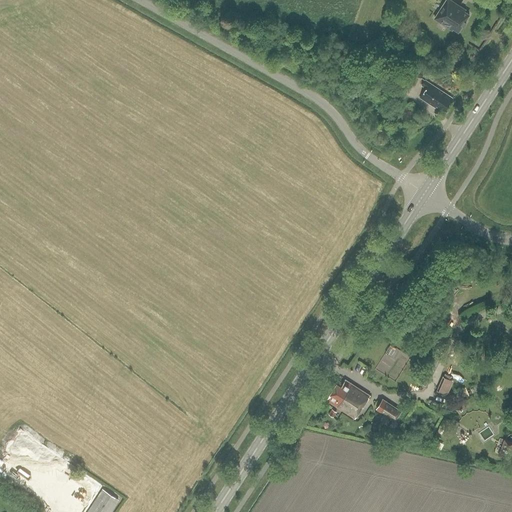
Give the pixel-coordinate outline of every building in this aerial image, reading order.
[(465,21),(470,14),(465,11),(466,9),(452,0),(446,0),(435,18),(453,29),(454,28),(459,31),(463,24),(465,25),(467,22),(465,21)] [(407,61),(404,73),(421,78),(425,66),(407,61)] [(445,111),(453,98),(425,80),(422,85),(427,88),(420,97),(432,105),(433,103),(445,111)] [(439,390),(450,394),(455,379),(444,375),(439,390)] [(355,418),(369,395),(345,380),(341,385),(338,383),(327,401),(355,418)] [(401,412),(383,399),(376,408),(395,421),(401,412)] [(463,404),(456,410),(460,415),(467,409),(463,404)] [(332,409),(329,415),(334,418),(337,412),(332,409)] [(439,428),(434,436),(439,438),(441,434),(443,435),(445,431),(439,428)] [(37,502),(42,491),(32,486),(27,497),(37,502)] [(102,489),(86,511),(110,511),(119,500),(102,489)]
